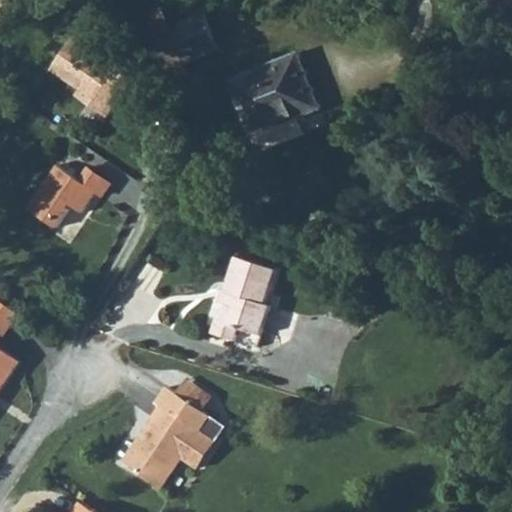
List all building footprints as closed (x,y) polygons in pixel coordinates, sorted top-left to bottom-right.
[(172,27),(164,8),(135,20),(144,41),(140,42),(175,93),(182,105),(186,104),(181,92),(195,85),(186,62),(172,27)] [(206,13),(172,27),(186,62),(220,48),(206,13)] [(75,37),(52,72),(81,91),(77,98),(109,120),(137,79),(75,37)] [(314,129),(307,112),(321,107),(298,54),(231,81),(260,150),(314,129)] [(186,104),(200,99),(206,96),(201,83),(195,85),(181,92),(186,104)] [(30,208),(57,229),(74,206),(84,212),(98,193),(81,180),(61,166),(46,186),(48,188),(45,191),(44,190),(30,208)] [(81,180),(98,193),(104,197),(114,183),(92,167),(81,180)] [(263,334),(273,306),(269,304),(279,271),(238,257),(223,302),(230,304),(225,321),(219,320),(215,333),(238,342),(243,328),(263,334)] [(9,336),(24,314),(0,297),(0,329),(5,333),(9,336)] [(0,390),(4,393),(26,362),(0,343),(5,333),(0,329),(0,390)] [(142,471),(180,497),(229,423),(186,394),(174,410),(180,415),(142,471)] [(101,511),(85,500),(76,511),(101,511)]
